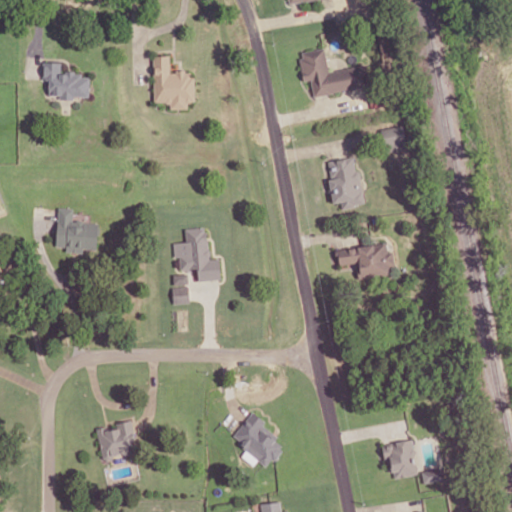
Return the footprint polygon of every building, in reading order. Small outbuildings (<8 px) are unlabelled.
[(303,51),(304,56),(301,57),(305,78),(314,77),(315,79),(312,79),(315,94),(332,91),(332,89),(367,82),(363,64),(329,70),(324,46),(303,51)] [(154,54),(155,100),(166,99),(167,101),(171,102),(171,106),(188,106),(188,101),(191,101),(193,98),(195,98),(194,75),(191,75),(191,70),(186,71),(186,67),(176,68),(176,70),(171,70),(170,53),(154,54)] [(44,59),(43,78),(50,78),(50,92),(61,93),(61,96),(73,97),(73,93),(89,94),(89,76),(81,76),(81,72),(74,72),(75,69),(65,68),(65,71),(61,71),(62,60),(44,59)] [(383,129),(386,143),(406,139),(403,124),(383,129)] [(329,160),(353,155),(356,169),(357,169),(360,170),(361,175),(360,177),(365,201),(354,203),(355,205),(343,207),(342,199),(335,201),(333,191),(334,191),(334,187),(332,187),(331,178),(337,176),(337,174),(332,175),(329,160)] [(60,206),(57,244),(68,244),(68,249),(83,250),(83,246),(96,247),(98,222),(85,221),(84,219),(78,218),(76,220),(73,220),(73,207),(60,206)] [(187,227),(205,226),(205,231),(207,230),(209,247),(211,249),(212,253),(210,255),(210,258),(220,257),(222,277),(199,279),(198,267),(182,268),(180,255),(177,255),(175,242),(188,240),(187,227)] [(336,248),(338,256),(340,255),(341,262),(361,259),(362,267),(359,268),(360,276),(391,272),(389,263),(395,262),(393,249),(387,250),(386,240),(336,248)] [(174,273),(175,282),(189,281),(188,272),(174,273)] [(173,286),(175,301),(190,300),(189,284),(173,286)] [(235,433),(242,438),(239,441),(266,463),(272,455),(275,458),(283,448),(280,446),(282,443),(275,438),(278,435),(263,422),(265,419),(254,410),(235,433)] [(97,426),(103,456),(108,458),(111,457),(114,453),(123,450),(127,453),(132,452),(134,448),(132,438),(137,437),(132,417),(117,420),(118,425),(108,428),(107,424),(97,426)] [(383,442),(385,457),(388,457),(390,469),(394,469),(395,476),(419,472),(417,461),(414,462),(413,454),(414,454),(415,451),(415,447),(413,446),(411,437),(383,442)] [(423,469),(425,481),(443,477),(441,466),(423,469)] [(261,501),(262,511),(287,511),(287,510),(282,511),(280,499),(261,501)]
